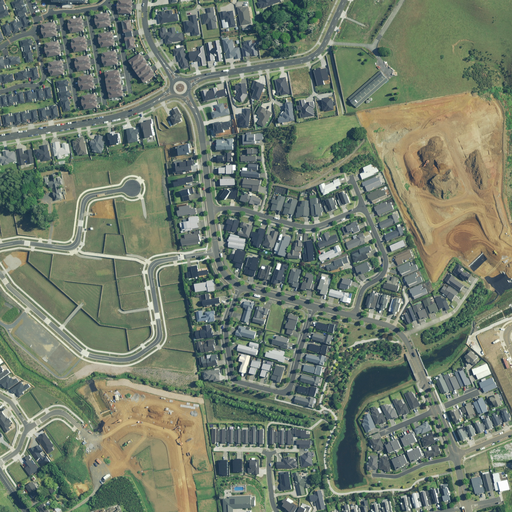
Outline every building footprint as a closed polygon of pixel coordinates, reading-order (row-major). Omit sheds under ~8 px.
[(11,15),(4,0),(0,0),(0,18),(0,19),(11,15)] [(25,4),(23,0),(18,0),(13,2),(15,8),(17,7),(18,9),(16,10),(20,21),(18,22),(17,20),(3,25),(7,36),(13,34),(12,31),(14,30),(15,33),(21,31),(20,28),(24,27),(25,29),(32,26),(30,20),(29,20),(26,13),(28,12),(26,6),(24,7),(23,5),(25,4)] [(132,0),(119,0),(120,1),(118,0),(117,9),(119,9),(119,12),(132,13),(132,10),(133,10),(133,1),(132,1),(132,0)] [(243,6),(237,7),(241,25),(251,23),(248,7),(243,8),(243,6)] [(214,16),(213,8),(207,9),(207,13),(203,14),(205,24),(208,23),(209,29),(216,28),(215,22),(216,22),(215,16),(214,16)] [(159,19),(160,19),(161,24),(179,21),(178,13),(173,14),(172,10),(168,10),(168,13),(165,13),(165,11),(161,12),(162,14),(159,14),(160,16),(159,16),(159,19)] [(226,11),(220,12),(222,29),(235,26),(233,11),(226,12),(226,11)] [(110,12),(97,14),(97,17),(95,17),(97,26),(99,26),(99,28),(112,26),(110,12)] [(200,35),(197,15),(190,16),(191,21),(184,22),(185,34),(192,33),(192,36),(200,35)] [(82,17),(70,19),(71,22),(69,22),(70,31),(72,31),(72,34),(85,32),(84,28),(85,28),(84,19),(83,20),(82,17)] [(135,46),(130,18),(121,20),(123,30),(124,30),(125,36),(124,36),(126,48),(135,46)] [(57,22),(44,24),(45,27),(43,27),(44,36),(46,35),(47,38),(59,36),(59,33),(58,24),(57,24),(57,22)] [(167,27),(161,28),(162,38),(164,38),(164,39),(166,39),(167,44),(173,43),(173,42),(184,40),(183,32),(176,33),(175,27),(171,28),(171,32),(167,32),(167,27)] [(113,31),(100,33),(100,36),(99,36),(100,45),(102,45),(102,47),(116,45),(113,31)] [(87,36),(75,38),(75,41),(73,41),(75,50),(76,50),(77,52),(89,50),(89,47),(90,47),(88,38),(87,38),(87,36)] [(34,45),(33,38),(22,41),(23,47),(25,47),(26,51),(25,51),(26,57),(27,57),(28,62),(35,61),(34,55),(33,50),(32,50),(31,46),(34,45)] [(228,39),(222,40),(225,53),(226,52),(227,58),(235,57),(236,59),(241,58),(239,48),(234,48),(232,40),(229,40),(228,39)] [(60,41),(48,43),(48,46),(46,46),(48,55),(49,55),(50,57),(62,55),(62,52),(63,52),(61,43),(60,43),(60,41)] [(211,42),(206,43),(209,61),(214,60),(213,56),(217,56),(217,61),(222,61),(219,41),(214,41),(215,48),(212,49),(211,42)] [(252,41),(243,42),(244,47),(242,48),(243,58),(258,55),(256,43),(252,44),(252,41)] [(181,67),(183,67),(183,70),(189,68),(184,46),(174,49),(175,56),(177,55),(179,62),(180,62),(181,67)] [(198,51),(189,52),(191,61),(195,60),(196,62),(199,61),(200,66),(207,65),(203,46),(198,47),(198,51)] [(117,51),(104,53),(104,56),(102,56),(104,65),(106,65),(106,67),(119,65),(117,51)] [(154,77),(139,54),(128,60),(143,84),(154,77)] [(91,55),(78,57),(79,60),(77,60),(78,69),(80,69),(81,72),(93,70),(93,66),(94,66),(92,57),(91,58),(91,55)] [(0,68),(6,68),(6,66),(22,63),(21,56),(15,57),(15,56),(9,57),(9,58),(5,59),(4,57),(0,57),(0,68)] [(64,60),(51,62),(52,65),(50,65),(51,74),(53,74),(54,76),(66,74),(66,71),(65,62),(64,62),(64,60)] [(34,79),(41,78),(40,72),(39,72),(38,67),(32,68),(32,71),(28,72),(27,71),(21,72),(16,73),(17,80),(24,79),(24,80),(29,79),(29,77),(33,77),(34,79)] [(314,70),(317,86),(324,84),(323,81),(328,79),(326,68),(314,70)] [(124,95),(120,69),(106,71),(110,97),(124,95)] [(380,72),(349,98),(357,108),(388,81),(380,72)] [(0,85),(3,85),(2,83),(15,81),(14,74),(9,75),(9,74),(3,75),(3,76),(1,77),(1,75),(0,74),(0,85)] [(93,74),(81,76),(82,79),(80,79),(81,88),(83,88),(83,90),(96,88),(95,85),(96,85),(95,76),(94,76),(93,74)] [(286,78),(275,80),(278,92),(280,92),(281,95),(289,94),(286,78)] [(67,86),(66,79),(55,81),(56,88),(59,87),(59,89),(57,90),(58,96),(60,96),(63,112),(69,110),(69,105),(70,105),(69,99),(67,99),(67,94),(69,94),(68,88),(65,88),(65,86),(67,86)] [(252,97),(258,100),(265,85),(255,81),(252,89),(255,90),(252,97)] [(247,95),(245,83),(237,85),(237,86),(235,86),(236,91),(238,90),(238,93),(235,97),(242,102),(247,95)] [(26,92),(28,102),(34,101),(34,99),(38,99),(38,100),(45,99),(45,97),(46,97),(47,99),(53,98),(51,87),(45,88),(45,91),(44,91),(43,88),(36,90),(37,92),(32,93),(32,91),(26,92)] [(201,91),(203,101),(227,95),(226,89),(217,91),(216,88),(211,89),(212,90),(207,91),(206,90),(201,91)] [(0,104),(3,104),(4,107),(16,105),(15,102),(20,101),(20,104),(27,103),(25,91),(18,93),(19,95),(14,96),(14,93),(1,96),(2,98),(0,98),(0,104)] [(97,91),(84,93),(85,96),(83,97),(84,105),(86,105),(87,108),(99,106),(99,103),(100,102),(98,94),(97,94),(97,91)] [(332,98),(322,100),(324,112),(333,110),(332,98)] [(300,105),(297,106),(298,110),(301,109),(301,112),(300,113),(301,118),(314,116),(313,108),(314,108),(313,101),(305,103),(304,99),(299,100),(300,105)] [(279,123),(295,121),(292,103),(285,104),(286,108),(284,108),(284,113),(282,116),(282,117),(278,117),(279,123)] [(217,111),(211,112),(213,118),(229,114),(228,108),(224,109),(223,104),(215,105),(217,111)] [(54,106),(54,105),(50,105),(51,109),(46,109),(46,107),(39,108),(41,120),(48,119),(47,116),(51,115),(52,118),(59,117),(57,105),(54,106)] [(258,123),(264,126),(272,113),(260,106),(256,113),(259,115),(258,117),(261,119),(258,123)] [(173,120),(169,122),(171,127),(183,121),(180,115),(181,114),(178,108),(172,111),(175,115),(174,116),(171,117),(173,120)] [(249,127),(251,109),(245,108),(244,114),(239,114),(238,118),(240,118),(239,126),(249,127)] [(10,114),(3,115),(5,126),(13,125),(12,122),(16,121),(17,124),(29,122),(29,119),(33,118),(33,121),(40,120),(38,109),(31,110),(32,112),(27,113),(27,111),(15,113),(15,116),(11,116),(10,114)] [(145,123),(141,123),(143,138),(154,136),(151,119),(145,120),(145,123)] [(229,121),(213,123),(214,134),(223,132),(223,130),(229,129),(229,127),(230,127),(229,121)] [(133,128),(126,129),(129,142),(138,141),(137,134),(138,134),(137,129),(134,130),(133,128)] [(114,135),(113,134),(109,134),(110,140),(108,140),(109,145),(120,144),(119,135),(114,135)] [(263,140),(262,134),(244,134),(244,144),(256,144),(255,140),(263,140)] [(92,140),(91,145),(93,145),(92,151),(102,153),(104,142),(102,141),(103,136),(97,135),(97,139),(95,139),(95,140),(92,140)] [(85,143),(84,137),(78,138),(78,140),(73,141),(74,146),(76,146),(77,152),(78,152),(78,155),(83,154),(83,155),(88,154),(86,143),(85,143)] [(233,150),(233,139),(227,139),(227,143),(223,143),(223,139),(217,139),(217,150),(233,150)] [(62,143),(63,148),(60,148),(59,142),(53,143),(54,147),(53,147),(55,156),(58,156),(58,159),(62,158),(62,155),(70,153),(68,144),(66,144),(66,143),(62,143)] [(51,159),(47,144),(41,146),(42,149),(34,150),(37,162),(40,161),(40,162),(51,159)] [(188,145),(174,147),(175,156),(189,154),(188,145)] [(23,154),(22,148),(17,149),(19,165),(25,164),(25,160),(27,160),(28,164),(34,163),(31,150),(26,150),(26,153),(23,154)] [(256,161),(256,149),(249,149),(249,156),(242,156),(242,161),(256,161)] [(4,164),(4,165),(9,164),(9,163),(16,162),(15,151),(10,152),(9,150),(4,151),(4,156),(0,157),(1,164),(4,164)] [(234,161),(234,153),(226,153),(226,155),(219,155),(219,161),(234,161)] [(174,171),(174,174),(192,171),(191,165),(193,165),(192,161),(175,164),(176,171),(174,171)] [(258,164),(249,164),(248,171),(243,170),(242,176),(259,178),(260,172),(253,171),(253,170),(257,170),(258,164)] [(374,169),(372,164),(363,168),(365,170),(363,171),(363,173),(360,174),(363,179),(374,174),(379,172),(377,168),(374,169)] [(220,167),(220,174),(227,174),(233,174),(233,170),(236,170),(236,165),(227,165),(227,167),(220,167)] [(57,178),(56,174),(52,175),(53,181),(50,181),(49,177),(46,178),(48,187),(51,187),(52,189),(55,188),(55,191),(54,191),(54,193),(55,196),(56,200),(63,199),(61,193),(63,193),(62,184),(63,184),(62,177),(57,178)] [(188,183),(194,182),(192,174),(187,175),(187,177),(174,180),(176,187),(189,184),(188,183)] [(377,179),(376,177),(362,183),(364,186),(365,186),(368,191),(374,189),(373,188),(382,184),(380,177),(377,179)] [(341,185),(339,178),(333,181),(334,182),(325,186),(324,183),(319,185),(322,193),(323,192),(324,195),(330,193),(329,192),(337,189),(336,187),(341,185)] [(260,180),(244,179),(243,187),(253,188),(252,191),(259,191),(260,180)] [(388,198),(384,187),(367,194),(370,202),(373,201),(374,204),(379,201),(388,198)] [(182,190),(183,197),(194,194),(193,188),(182,190)] [(221,197),(225,200),(229,194),(231,191),(227,189),(226,190),(224,189),(220,195),(222,196),(221,197)] [(350,203),(345,190),(337,194),(339,199),(338,200),(340,205),(344,204),(345,205),(350,203)] [(250,203),(252,196),(249,195),(250,194),(246,193),(245,196),(242,195),(240,200),(247,203),(247,202),(250,203)] [(285,197),(278,195),(277,200),(273,199),(271,204),(273,205),(271,210),(276,211),(277,210),(281,211),(285,197)] [(252,196),(250,203),(254,205),(255,203),(259,205),(261,199),(256,198),(256,197),(252,196)] [(316,202),(315,198),(310,199),(313,216),(319,215),(319,216),(322,216),(321,204),(318,204),(317,202),(316,202)] [(338,209),(333,198),(326,201),(328,205),(325,206),(327,212),(331,210),(331,211),(338,209)] [(298,201),(290,199),(289,203),(286,202),(284,207),(285,207),(283,214),(288,215),(289,214),(294,215),(298,201)] [(309,208),(309,201),(302,201),(302,204),(301,204),(301,207),(298,207),(298,213),(297,213),(297,218),(301,218),(301,216),(310,216),(310,208),(309,208)] [(387,204),(386,202),(375,207),(376,211),(377,211),(379,215),(394,209),(391,202),(387,204)] [(197,214),(196,208),(193,209),(192,207),(190,208),(190,205),(180,207),(181,210),(178,211),(179,217),(191,214),(191,215),(197,214)] [(399,222),(396,214),(390,216),(391,218),(380,223),(382,229),(399,222)] [(190,221),(181,223),(181,228),(182,227),(183,232),(192,230),(192,229),(199,227),(198,222),(199,222),(198,216),(189,218),(190,221)] [(239,221),(235,220),(235,221),(228,219),(226,227),(227,227),(226,230),(227,230),(227,232),(236,235),(239,221)] [(359,225),(357,221),(352,224),(343,228),(345,235),(349,234),(349,233),(353,231),(355,233),(360,231),(358,225),(359,225)] [(253,226),(242,222),(241,227),(244,228),(243,232),(240,231),(238,235),(249,238),(253,226)] [(405,234),(401,226),(395,228),(396,231),(385,235),(387,241),(405,234)] [(266,230),(260,228),(259,233),(253,232),(251,236),(254,237),(253,241),(255,242),(254,246),(260,248),(266,230)] [(279,232),(273,230),(271,235),(267,234),(263,245),(274,249),(279,232)] [(201,242),(199,231),(195,232),(195,233),(186,234),(186,238),(182,239),(183,246),(198,244),(198,242),(201,242)] [(331,237),(329,232),(322,235),(324,240),(318,243),(321,249),(340,240),(337,234),(331,237)] [(365,237),(363,233),(356,236),(357,239),(346,243),(349,250),(366,243),(364,237),(365,237)] [(292,237),(286,235),(284,241),(281,240),(277,251),(275,250),(275,253),(286,257),(292,237)] [(230,236),(229,238),(228,241),(229,242),(230,242),(229,247),(233,248),(244,250),(246,239),(230,236)] [(302,241),(297,240),(296,243),(295,243),(295,246),(293,246),(293,250),(291,250),(291,253),(289,253),(288,258),(301,259),(302,241)] [(315,261),(313,240),(307,241),(308,248),(305,248),(306,254),(304,254),(305,262),(315,261)] [(407,246),(404,240),(391,246),(393,251),(407,246)] [(342,251),(339,245),(334,247),(334,249),(325,253),(325,251),(322,252),(323,254),(319,256),(321,261),(330,257),(331,259),(339,255),(338,253),(342,251)] [(359,249),(360,252),(352,255),(355,263),(360,261),(360,262),(369,258),(367,254),(371,253),(370,251),(372,250),(370,245),(359,249)] [(244,251),(233,249),(232,254),(231,254),(230,259),(234,260),(234,261),(236,262),(235,267),(242,268),(245,251),(244,251)] [(413,257),(410,250),(395,256),(399,265),(404,263),(403,261),(406,260),(407,260),(413,257)] [(254,254),(250,253),(245,274),(255,276),(259,258),(253,257),(254,254)] [(349,262),(347,257),(334,262),(334,263),(326,266),(329,271),(332,270),(332,271),(339,268),(344,265),(344,264),(349,262)] [(371,270),(367,262),(355,267),(358,273),(362,271),(363,274),(371,270)] [(411,267),(409,262),(398,267),(402,277),(413,272),(419,269),(417,264),(411,267)] [(283,282),(286,267),(288,267),(288,266),(278,263),(276,269),(272,283),(278,284),(279,281),(283,282)] [(199,269),(198,265),(191,267),(192,271),(187,272),(188,278),(193,277),(193,278),(209,274),(207,269),(202,271),(202,268),(199,269)] [(463,267),(458,265),(453,272),(459,276),(460,275),(467,281),(471,275),(467,272),(466,273),(461,270),(463,267)] [(272,267),(267,266),(266,270),(261,268),(259,277),(269,280),(270,278),(269,278),(272,267)] [(297,269),(289,268),(289,271),(291,271),(288,282),(293,284),(292,286),(298,288),(299,282),(298,282),(301,270),(297,269)] [(315,275),(307,273),(305,282),(304,281),(302,289),(307,291),(307,289),(313,290),(314,284),(313,284),(315,275)] [(418,276),(416,273),(405,278),(406,281),(407,281),(410,288),(424,282),(421,275),(418,276)] [(455,278),(449,274),(444,281),(452,286),(460,291),(464,286),(454,279),(455,278)] [(399,278),(393,277),(392,281),(388,280),(387,284),(385,283),(384,288),(399,292),(400,286),(399,286),(400,282),(398,281),(399,278)] [(341,282),(340,289),(345,290),(345,288),(349,289),(350,287),(351,287),(352,280),(343,278),(342,282),(341,282)] [(327,280),(321,279),(318,289),(322,290),(321,294),(327,295),(330,285),(326,284),(327,280)] [(216,291),(214,280),(207,281),(208,282),(195,284),(197,292),(208,290),(208,292),(216,291)] [(433,292),(429,281),(425,282),(430,293),(433,292)] [(415,299),(429,293),(426,288),(422,290),(421,289),(423,288),(422,284),(410,289),(411,293),(412,293),(415,299)] [(448,288),(444,286),(441,291),(448,296),(447,297),(452,301),(458,292),(449,286),(448,288)] [(349,294),(331,289),(329,296),(341,299),(340,301),(350,303),(351,298),(348,298),(349,294)] [(376,307),(379,296),(378,295),(378,294),(372,292),(371,295),(369,296),(367,305),(368,305),(368,307),(371,308),(371,307),(376,308),(376,307)] [(210,299),(209,294),(203,295),(205,306),(221,304),(220,298),(210,299)] [(380,296),(377,307),(381,309),(381,310),(384,310),(385,308),(387,309),(391,296),(384,294),(383,297),(380,296)] [(443,302),(441,296),(435,299),(440,309),(445,307),(447,310),(450,309),(446,301),(443,302)] [(401,299),(396,298),(396,300),(393,299),(389,311),(394,312),(394,313),(397,314),(397,312),(399,312),(402,303),(400,302),(401,299)] [(433,304),(430,298),(423,301),(426,308),(429,307),(431,313),(434,312),(435,313),(439,311),(436,303),(433,304)] [(254,303),(246,300),(244,307),(246,308),(242,321),(249,323),(254,303)] [(423,310),(420,303),(413,306),(416,314),(418,313),(421,319),(424,317),(425,319),(429,317),(426,309),(423,310)] [(270,309),(258,306),(253,321),(265,325),(266,319),(262,318),(264,314),(268,315),(270,309)] [(418,320),(411,307),(407,310),(409,313),(402,317),(406,326),(418,320)] [(216,321),(214,311),(206,312),(206,315),(203,316),(202,311),(197,312),(198,322),(206,320),(207,322),(216,321)] [(300,316),(290,313),(288,318),(290,319),(288,323),(287,323),(286,328),(288,329),(287,333),(292,335),(294,330),(296,331),(300,316)] [(330,325),(318,322),(316,328),(334,333),(335,330),(337,330),(339,326),(330,323),(330,325)] [(214,337),(212,325),(204,326),(204,330),(196,331),(197,339),(214,337)] [(246,327),(240,326),(239,330),(237,329),(236,335),(242,337),(242,336),(254,339),(256,332),(246,329),(246,327)] [(314,333),(312,339),(330,344),(333,336),(327,334),(326,336),(314,333)] [(281,347),(288,349),(289,343),(288,343),(289,339),(277,336),(276,340),(274,339),(272,344),(281,346),(281,347)] [(215,346),(215,340),(209,341),(209,343),(202,345),(201,342),(197,342),(198,350),(201,350),(202,352),(215,350),(215,346)] [(259,344),(251,342),(249,347),(239,344),(238,351),(256,356),(259,344)] [(327,354),(329,346),(323,344),(323,346),(310,343),(309,350),(327,354)] [(275,348),(275,350),(273,350),(273,351),(269,351),(269,352),(267,352),(266,357),(279,360),(279,361),(285,363),(286,357),(284,356),(285,352),(281,351),(282,349),(275,348)] [(478,357),(472,351),(466,357),(467,359),(467,360),(470,363),(471,362),(474,365),(478,361),(477,359),(478,357)] [(319,357),(308,354),(306,360),(324,365),(326,356),(320,355),(319,357)] [(218,365),(217,355),(211,356),(212,358),(207,359),(206,356),(200,357),(201,365),(204,364),(204,367),(218,365)] [(251,356),(245,355),(244,357),(241,356),(239,361),(243,362),(240,372),(246,373),(251,356)] [(261,363),(253,361),(252,361),(251,366),(249,373),(254,374),(256,367),(260,368),(261,363)] [(271,365),(263,363),(262,369),(260,376),(265,377),(267,370),(270,371),(271,365)] [(317,368),(305,364),(303,371),(320,375),(323,367),(317,365),(317,368)] [(491,374),(487,364),(473,370),(475,375),(476,374),(478,379),(491,374)] [(285,368),(277,365),(274,374),(273,374),(272,379),(278,381),(277,381),(281,383),(283,375),(285,368)] [(219,370),(204,372),(204,375),(203,375),(204,380),(208,379),(208,380),(214,380),(214,382),(220,381),(219,375),(220,375),(219,370)] [(468,379),(464,370),(456,373),(462,387),(466,385),(466,386),(471,384),(469,378),(468,379)] [(451,378),(449,374),(444,376),(451,391),(455,390),(456,390),(461,388),(456,376),(451,378)] [(314,378),(302,375),(301,381),(319,386),(321,377),(315,376),(314,378)] [(450,392),(443,375),(438,377),(439,379),(437,380),(438,383),(437,383),(442,393),(443,393),(444,394),(450,392)] [(497,388),(493,378),(480,383),(482,388),(483,388),(485,393),(497,388)] [(311,389),(299,385),(298,392),(315,396),(318,388),(312,387),(311,389)] [(416,399),(413,391),(406,394),(412,410),(421,406),(418,398),(416,399)] [(499,394),(490,397),(492,401),(493,401),(495,407),(503,405),(499,394)] [(309,399),(297,396),(295,402),(313,407),(316,398),(309,397),(309,399)] [(487,408),(483,397),(479,399),(480,400),(474,403),(479,413),(480,413),(481,414),(490,410),(489,407),(487,408)] [(398,401),(397,399),(393,400),(400,415),(404,413),(405,415),(410,412),(406,403),(404,404),(402,400),(398,401)] [(475,413),(471,402),(467,404),(468,406),(461,408),(464,414),(468,412),(470,415),(475,413)] [(388,407),(387,404),(382,406),(388,420),(395,417),(396,418),(398,417),(394,408),(393,409),(391,406),(388,407)] [(377,409),(376,407),(372,408),(373,410),(372,411),(373,414),(372,414),(377,425),(381,423),(382,424),(387,422),(384,415),(383,412),(380,413),(378,409),(377,409)] [(511,420),(507,408),(501,411),(506,423),(511,420)] [(454,412),(453,411),(451,411),(455,421),(462,418),(459,410),(454,412)] [(366,417),(365,417),(366,419),(364,420),(365,423),(363,424),(367,433),(371,431),(370,430),(376,427),(370,413),(366,415),(366,417)] [(502,424),(498,414),(493,416),(497,426),(502,424)] [(494,428),(490,418),(485,420),(489,430),(494,428)] [(431,424),(429,421),(423,423),(424,425),(414,428),(417,434),(422,433),(422,434),(432,430),(430,424),(431,424)] [(481,424),(480,422),(476,424),(480,434),(486,431),(484,426),(483,423),(481,424)] [(477,435),(473,425),(468,427),(471,437),(477,435)] [(301,438),(310,438),(310,434),(305,434),(306,431),(301,431),(301,429),(296,429),(293,429),(293,434),(295,434),(295,436),(301,436),(301,438)] [(463,431),(463,429),(458,431),(463,441),(469,438),(466,430),(463,431)] [(417,441),(413,432),(402,437),(406,447),(417,441)] [(430,435),(421,439),(425,447),(435,442),(433,437),(435,436),(433,432),(429,434),(430,435)] [(385,448),(381,438),(376,441),(375,438),(370,440),(375,451),(379,449),(380,451),(385,448)] [(402,448),(398,439),(386,444),(390,453),(402,448)] [(441,455),(438,444),(429,447),(430,450),(425,452),(427,457),(431,456),(431,457),(441,455)] [(424,457),(420,448),(414,451),(413,448),(408,450),(412,461),(415,460),(415,461),(424,457)] [(312,452),(307,453),(307,454),(305,454),(305,455),(300,456),(302,467),(313,466),(312,457),(313,457),(312,452)] [(409,464),(405,455),(393,460),(396,468),(400,467),(400,468),(409,464)] [(378,456),(371,456),(371,458),(370,458),(370,463),(368,463),(368,470),(372,470),(372,469),(378,469),(378,463),(378,456)] [(388,461),(389,457),(384,456),(384,458),(381,457),(380,469),(385,469),(385,471),(390,472),(391,461),(388,461)] [(291,459),(291,457),(288,457),(288,459),(284,459),(284,462),(278,462),(278,468),(293,468),(293,467),(297,467),(297,462),(294,462),(294,459),(291,459)] [(241,460),(233,460),(233,472),(242,472),(241,460)] [(259,460),(248,460),(248,463),(249,463),(249,468),(248,468),(248,474),(259,474),(259,460)] [(494,490),(490,471),(482,473),(487,492),(494,490)] [(291,489),(288,472),(279,474),(281,484),(280,484),(281,491),(291,489)] [(300,495),(302,495),(306,494),(304,488),(310,487),(308,476),(304,476),(305,478),(302,479),(302,475),(300,476),(299,472),(295,473),(297,486),(298,486),(300,495)] [(485,492),(481,476),(472,479),(476,496),(477,496),(477,494),(485,492)] [(34,482),(26,487),(34,499),(42,493),(34,482)] [(440,492),(438,488),(431,490),(435,504),(439,503),(438,498),(438,497),(437,493),(440,492)] [(312,502),(317,501),(319,510),(326,509),(322,490),(315,492),(316,494),(310,496),(312,502)] [(426,497),(428,496),(427,491),(421,493),(422,496),(421,496),(422,502),(423,501),(424,506),(430,505),(429,500),(427,500),(426,497)] [(417,498),(419,498),(418,493),(412,494),(413,498),(412,498),(413,503),(414,503),(415,508),(421,507),(420,501),(418,502),(417,498)] [(256,497),(251,496),(230,497),(230,498),(224,499),(224,511),(233,511),(234,509),(252,508),(252,505),(255,505),(256,497)] [(412,508),(409,497),(404,498),(405,504),(403,505),(404,510),(406,509),(407,511),(410,510),(410,509),(412,508)] [(294,511),(297,507),(284,499),(282,502),(284,503),(282,506),(289,510),(288,511),(294,511)] [(370,511),(371,511),(369,511),(368,511),(368,510),(370,509),(367,500),(365,501),(365,503),(363,504),(364,511),(370,511)] [(393,511),(393,510),(391,501),(384,502),(385,507),(383,507),(384,511),(393,511)] [(382,511),(380,503),(373,505),(374,511),(373,511),(372,511),(382,511)]
